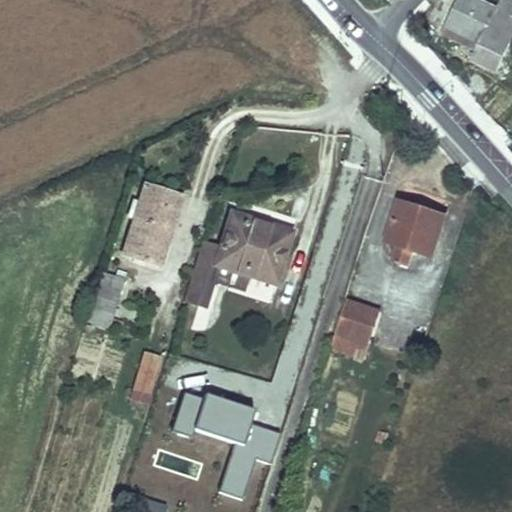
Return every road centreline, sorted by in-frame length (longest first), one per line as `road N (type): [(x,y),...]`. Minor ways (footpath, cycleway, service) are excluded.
road 1 (secondary): [(385,33),(511,176)]
road 2 (unknown): [(385,33),(329,100),(255,106)]
